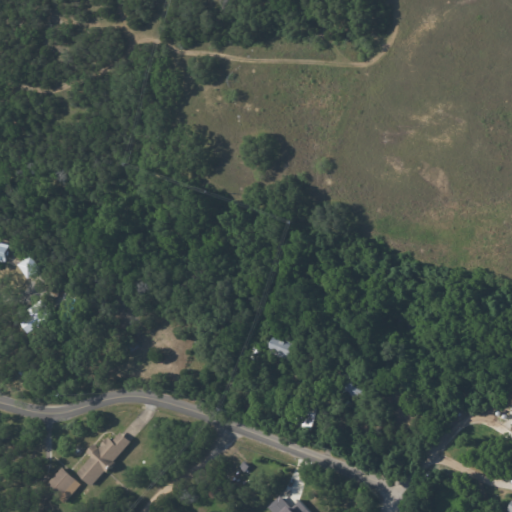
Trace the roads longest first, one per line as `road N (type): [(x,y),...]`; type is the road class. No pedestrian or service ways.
road 1 (residential): [(395,493),(142,396),(50,412),(0,402)]
road 2 (residential): [(136,511),(223,421)]
